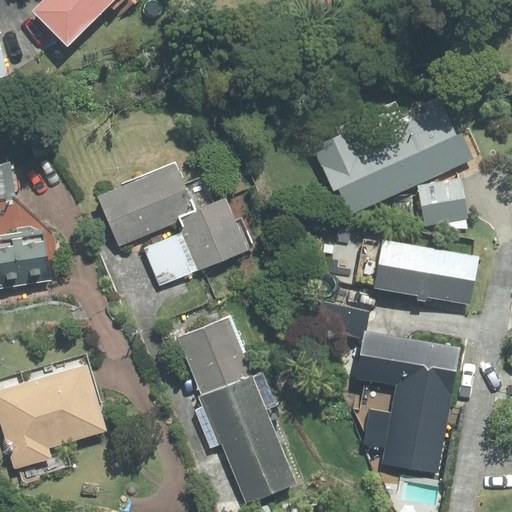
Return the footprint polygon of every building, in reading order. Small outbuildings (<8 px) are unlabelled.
[(42,0),(36,7),(74,42),(114,0),(42,0)] [(0,72),(13,69),(0,21),(0,72)] [(465,160),(477,155),(449,93),(393,119),(389,110),(320,142),(352,212),(423,180),(428,225),(471,220),(465,160)] [(196,153),(103,192),(124,242),(183,217),(188,227),(143,246),(159,284),(256,244),(233,191),(215,199),(196,153)] [(0,286),(57,278),(48,224),(0,231),(0,286)] [(485,253),(388,235),(378,283),(476,302),(485,253)] [(303,479),(236,312),(180,335),(247,502),(303,479)] [(464,344),(370,325),(360,374),(400,382),(384,463),(438,474),(464,344)] [(93,360),(0,387),(0,400),(20,466),(55,455),(51,443),(112,425),(93,360)]
